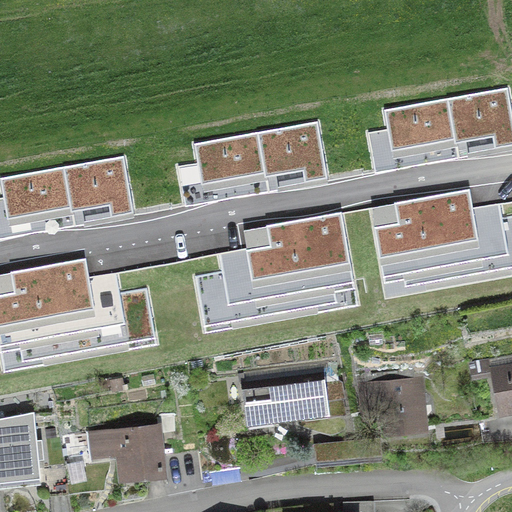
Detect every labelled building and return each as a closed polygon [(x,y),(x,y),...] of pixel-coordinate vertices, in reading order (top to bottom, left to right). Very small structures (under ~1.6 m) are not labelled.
[(511,107),(509,89),(366,112),(376,170),(511,147),(511,107)] [(318,120),(174,147),(185,206),(329,180),(318,120)] [(124,155),(0,176),(0,183),(10,237),(134,214),(124,155)] [(499,203),(473,208),(469,188),(371,205),(383,276),(402,272),(405,288),(511,267),(511,222),(503,224),(499,203)] [(243,229),(246,247),(219,252),(223,273),(195,278),(204,326),(336,303),(333,283),(353,280),(341,211),(243,229)] [(115,273),(90,278),(86,257),(0,272),(0,345),(19,342),(21,362),(155,336),(147,288),(119,294),(115,273)] [(511,356),(492,360),(502,412),(511,410),(511,356)] [(329,373),(245,385),(251,427),(336,415),(329,373)] [(429,381),(364,384),(366,432),(431,428),(429,381)] [(122,480),(172,475),(166,423),(91,430),(93,458),(119,455),(122,480)] [(44,436),(0,439),(0,485),(48,482),(44,436)] [(209,452),(214,474),(242,468),(238,446),(209,452)] [(360,450),(360,465),(381,464),(381,449),(360,450)] [(360,465),(360,450),(337,451),(337,466),(360,465)]
